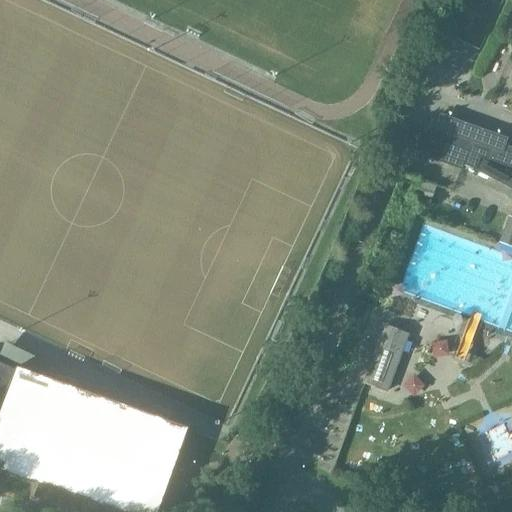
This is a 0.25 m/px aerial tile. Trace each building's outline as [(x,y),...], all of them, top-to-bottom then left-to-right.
[(450,119),(448,124),(432,118),(430,124),(420,121),(411,144),(409,151),(462,171),(464,166),(476,171),(481,158),(511,170),(511,148),(497,143),(499,137),(450,119)] [(478,171),(511,189),(511,176),(483,161),(478,171)] [(410,194),(431,201),(436,187),(416,179),(410,194)] [(511,217),(509,217),(499,243),(511,247),(511,217)] [(456,356),(465,358),(474,319),(466,317),(456,356)] [(407,337),(385,328),(366,378),(388,387),(407,337)] [(447,340),(430,341),(430,357),(448,357),(447,340)] [(0,412),(1,413),(0,417),(0,469),(40,484),(35,498),(75,511),(96,511),(99,505),(119,511),(159,511),(189,428),(18,367),(16,371),(0,363),(0,412)] [(245,497),(258,502),(265,484),(252,479),(245,497)]
